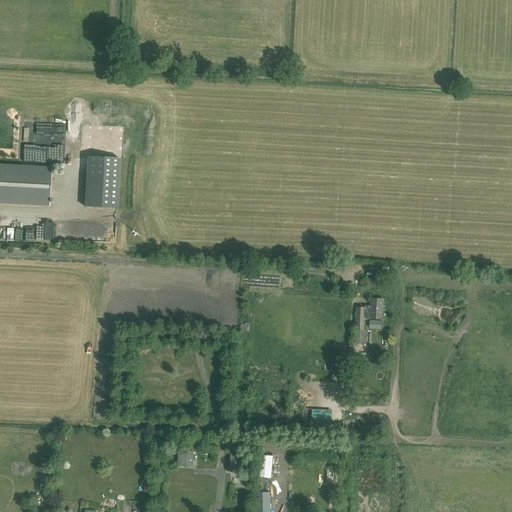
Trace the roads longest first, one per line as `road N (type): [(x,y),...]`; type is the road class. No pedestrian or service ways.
road 1 (track): [(511,271),(386,263),(354,273),(0,255)]
road 2 (track): [(0,61),(511,87)]
